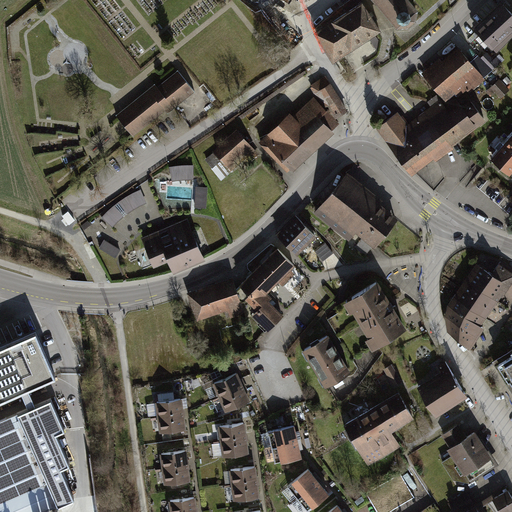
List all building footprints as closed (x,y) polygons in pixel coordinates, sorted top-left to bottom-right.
[(407,0),(374,0),(397,27),(406,27),(414,20),(416,10),(407,0)] [(334,20),(315,33),(334,62),(382,32),(363,2),(334,21),(334,20)] [(479,28),(476,30),(498,53),(511,38),(511,11),(505,3),(479,28)] [(441,57),(422,72),(447,103),(456,95),(459,98),(468,90),(470,92),(486,80),(485,78),(472,62),(459,47),(443,60),(441,57)] [(487,52),(481,57),(493,70),(503,62),(497,56),(494,59),(487,52)] [(479,55),(472,62),(485,78),(493,70),(481,57),(479,55)] [(157,84),(117,114),(135,137),(193,92),(178,72),(159,86),(157,84)] [(316,96),(336,119),(349,111),(326,76),(310,86),(316,96)] [(500,80),(487,92),(492,97),(497,92),(502,98),(510,90),(500,80)] [(328,112),(314,97),(294,116),(291,113),(259,143),(288,171),(291,168),(294,171),(335,133),(333,131),(341,125),(328,112)] [(399,112),(377,128),(387,141),(400,158),(413,176),(436,159),(437,161),(453,148),(452,147),(486,121),(471,101),(463,107),(456,98),(446,106),(441,99),(408,124),(399,112)] [(215,152),(205,160),(222,179),(255,151),(237,130),(213,151),(215,152)] [(511,140),(498,155),(511,168),(511,140)] [(184,165),(170,167),(172,180),(184,180),(194,179),(194,165),(184,165)] [(346,170),(315,211),(349,237),(356,227),(374,241),(395,214),(373,197),(376,193),(346,170)] [(208,187),(197,186),(195,206),(207,207),(208,187)] [(115,205),(101,217),(113,227),(124,216),(128,213),(134,210),(147,203),(141,189),(132,193),(119,202),(115,205)] [(294,211),(275,231),(296,252),(316,233),(294,211)] [(187,219),(142,238),(155,268),(169,262),(173,273),(205,260),(187,219)] [(104,240),(100,248),(116,257),(120,249),(104,240)] [(327,242),(316,250),(325,261),(335,253),(327,242)] [(280,249),(238,289),(259,311),(254,316),(270,332),(285,317),(270,301),(274,297),(269,293),(297,267),(280,249)] [(476,261),(448,302),(444,313),(447,328),(470,347),(483,329),(485,326),(482,324),(483,321),(495,304),(500,297),(503,292),(504,293),(511,281),(511,269),(500,262),(493,272),(476,261)] [(234,276),(186,291),(196,319),(226,309),(228,316),(245,311),(234,276)] [(377,276),(343,298),(351,310),(353,308),(369,333),(365,335),(373,347),(408,325),(377,276)] [(35,330),(0,346),(0,401),(55,377),(35,330)] [(329,333),(303,349),(325,385),(351,369),(329,333)] [(511,350),(494,362),(511,390),(511,350)] [(441,369),(417,385),(436,415),(468,395),(445,358),(437,363),(441,369)] [(406,372),(401,373),(399,364),(387,366),(391,385),(407,381),(406,372)] [(236,372),(212,382),(224,410),(248,400),(236,372)] [(397,388),(343,421),(367,462),(399,443),(390,429),(413,415),(397,388)] [(180,396),(154,399),(159,431),(185,428),(180,396)] [(51,401),(0,423),(0,511),(50,511),(76,501),(62,467),(69,464),(56,433),(63,430),(51,401)] [(243,421),(218,424),(222,454),(247,451),(243,421)] [(295,422),(269,428),(276,461),(302,455),(295,422)] [(458,424),(442,434),(449,445),(447,446),(463,472),(465,471),(469,477),(493,463),(488,455),(490,454),(474,428),(464,434),(458,424)] [(185,447),(160,451),(164,482),(190,479),(185,447)] [(255,463),(228,466),(232,499),(259,496),(255,463)] [(308,467),(288,484),(310,508),(330,491),(308,467)] [(405,480),(371,500),(378,511),(384,511),(413,495),(405,480)] [(511,511),(511,493),(508,487),(492,497),(500,511),(511,511)] [(458,511),(473,503),(465,490),(447,501),(453,511),(458,511)] [(195,511),(193,494),(168,498),(170,511),(195,511)] [(458,511),(480,511),(474,502),(473,503),(458,511)] [(345,511),(338,503),(327,511),(345,511)]
